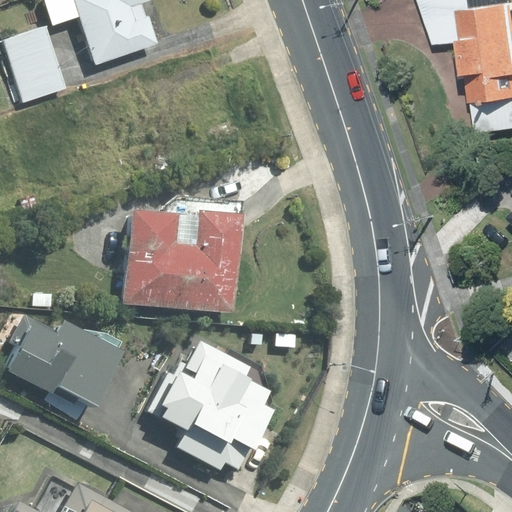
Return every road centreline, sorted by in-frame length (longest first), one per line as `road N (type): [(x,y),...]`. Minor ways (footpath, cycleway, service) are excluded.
road 1 (secondary): [(301,0),(367,201),(378,269),(378,360)]
road 2 (residential): [(378,360),(437,376),(469,396),(511,443)]
road 3 (residential): [(511,474),(452,450),(358,430)]
